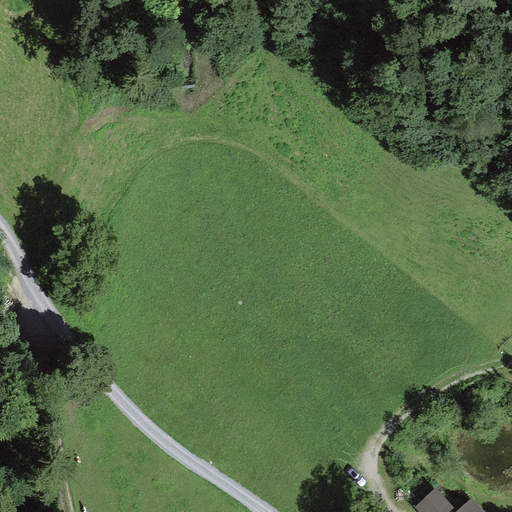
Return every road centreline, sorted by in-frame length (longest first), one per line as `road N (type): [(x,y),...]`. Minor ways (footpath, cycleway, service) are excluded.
road 1 (track): [(0,227),(26,284),(131,410),(264,511)]
road 2 (track): [(72,511),(26,284)]
road 3 (track): [(462,373),(382,435),(368,461),(392,511)]
